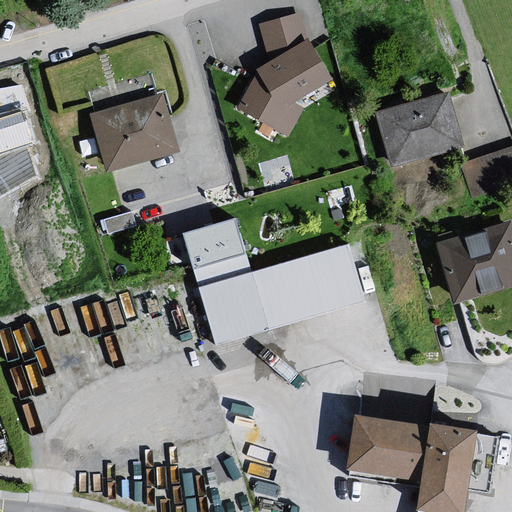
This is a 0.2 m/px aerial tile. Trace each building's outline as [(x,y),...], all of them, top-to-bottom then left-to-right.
[(256,78),(238,113),(289,141),(298,105),(332,83),(309,46),(302,16),(257,28),(270,67),(255,73),(256,78)] [(448,90),(376,111),(391,163),(463,143),(448,90)] [(181,152),(164,94),(91,115),(108,173),(181,152)] [(511,184),(511,145),(461,162),(473,197),(511,184)] [(511,226),(511,223),(437,243),(454,302),(511,286),(511,226)] [(248,252),(192,269),(215,345),(367,300),(350,242),(253,271),(248,252)] [(420,420),(352,411),(344,468),(420,478),(416,507),(448,511),(460,511),(464,485),(489,488),(496,438),(473,435),(475,425),(424,418),(420,420)]
